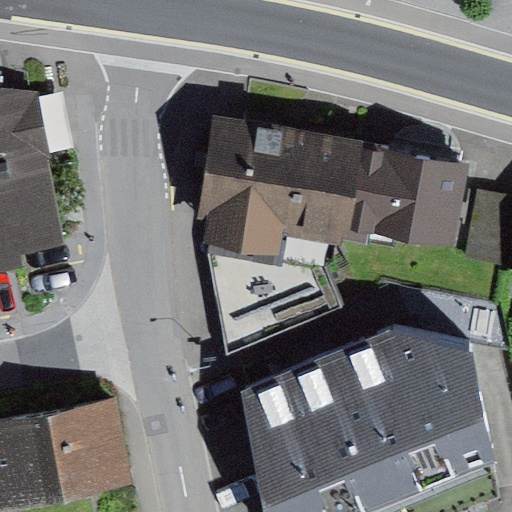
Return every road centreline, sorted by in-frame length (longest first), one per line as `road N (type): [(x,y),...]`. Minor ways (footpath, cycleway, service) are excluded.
road 1 (secondary): [(511,91),(318,38),(152,16)]
road 2 (residential): [(155,329),(134,142),(152,16)]
road 3 (residential): [(184,511),(155,329)]
road 4 (residential): [(155,329),(0,364)]
